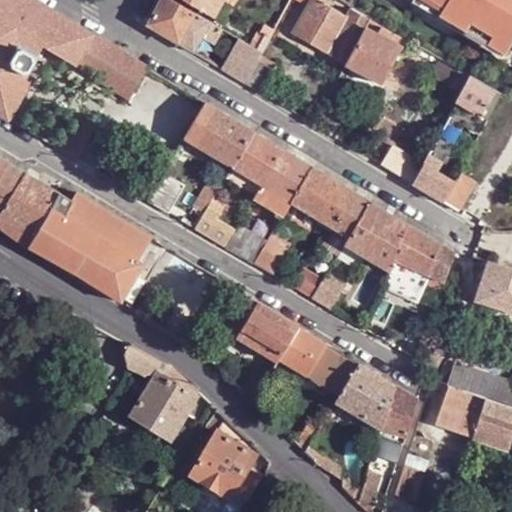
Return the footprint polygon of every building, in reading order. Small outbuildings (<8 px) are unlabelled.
[(93,34),(35,0),(0,0),(0,112),(9,118),(34,75),(27,71),(37,55),(42,46),(74,66),(93,34)] [(161,0),(148,24),(194,52),(203,37),(212,23),(173,0),(161,0)] [(184,0),(213,17),(222,0),(184,0)] [(222,0),(213,17),(222,22),(233,0),(222,0)] [(351,10),(347,16),(318,0),(312,0),(309,6),(304,14),(294,32),(314,44),(336,55),(348,61),(366,27),(369,22),(370,21),(351,10)] [(511,0),(339,0),(371,18),(459,70),(471,77),(495,91),(500,94),(511,100),(511,0)] [(212,23),(203,37),(216,45),(224,31),(212,23)] [(382,84),(402,47),(372,30),(366,27),(348,61),(346,64),(382,84)] [(270,38),(273,33),(265,30),(263,34),(270,38)] [(262,53),(270,38),(263,34),(259,32),(251,46),(262,53)] [(105,42),(93,34),(74,66),(87,73),(105,42)] [(236,38),(219,67),(245,83),(260,56),(262,53),(251,46),(236,38)] [(276,42),(270,38),(262,53),(260,56),(265,59),(276,42)] [(331,64),(336,55),(314,44),(309,51),(331,64)] [(96,77),(116,88),(132,58),(114,47),(96,77)] [(44,58),(37,55),(27,71),(34,75),(44,58)] [(259,91),(274,64),(265,59),(260,56),(245,83),(259,91)] [(450,86),(461,93),(471,77),(459,70),(450,86)] [(495,91),(471,77),(461,93),(457,101),(482,116),(495,91)] [(500,94),(495,91),(482,116),(487,119),(500,94)] [(479,134),(487,119),(482,116),(457,101),(449,116),(479,134)] [(185,138),(232,167),(253,131),(206,102),(185,138)] [(61,149),(79,159),(97,124),(81,115),(61,149)] [(282,148),(253,131),(232,167),(261,184),(282,148)] [(350,146),(361,153),(367,143),(355,136),(350,146)] [(377,163),(411,183),(421,164),(388,145),(377,163)] [(311,166),(282,148),(261,184),(290,202),(311,166)] [(441,157),(429,150),(421,164),(411,183),(422,190),(441,157)] [(0,156),(0,207),(4,210),(26,172),(0,156)] [(354,192),(311,166),(290,202),(333,229),(354,192)] [(57,191),(26,172),(4,210),(1,214),(0,215),(0,225),(27,245),(58,191),(57,191)] [(185,186),(164,174),(155,189),(149,200),(169,213),(185,186)] [(195,205),(206,213),(210,205),(220,187),(209,182),(195,205)] [(283,216),(290,202),(261,184),(253,197),(283,216)] [(442,203),(457,210),(467,193),(453,184),(442,203)] [(486,187),(475,204),(479,207),(488,212),(491,213),(497,193),(486,187)] [(58,191),(27,245),(52,260),(119,301),(139,271),(132,267),(150,238),(74,191),(70,199),(58,191)] [(354,192),(333,229),(349,238),(371,203),(354,192)] [(408,225),(371,203),(349,238),(345,245),(390,270),(394,259),(408,225)] [(219,220),(222,215),(220,212),(210,205),(206,213),(196,229),(225,246),(235,229),(219,220)] [(242,216),(238,224),(238,225),(242,227),(247,219),(242,216)] [(254,263),(266,241),(242,227),(238,225),(226,248),(254,263)] [(394,259),(428,275),(436,254),(440,244),(408,225),(394,259)] [(329,237),(321,245),(339,255),(345,245),(349,238),(333,229),(329,237)] [(279,246),(284,237),(274,231),(255,264),(271,274),(285,250),(279,246)] [(454,253),(440,244),(436,254),(451,262),(454,253)] [(451,262),(436,254),(428,275),(443,281),(451,262)] [(428,275),(394,259),(390,270),(383,287),(416,301),(428,275)] [(511,310),(511,269),(490,262),(477,299),(511,310)] [(300,276),(293,287),(306,295),(313,298),(318,290),(324,280),(304,268),(300,276)] [(330,309),(346,282),(329,272),(324,280),(318,290),(313,298),(330,309)] [(258,302),(237,336),(269,355),(244,394),(250,400),(271,370),(299,326),(258,302)] [(299,326),(271,370),(279,375),(286,365),(307,377),(311,370),(327,343),(299,326)] [(161,374),(167,364),(128,344),(123,353),(124,358),(125,366),(143,375),(150,374),(158,374),(158,372),(161,374)] [(222,360),(214,354),(210,360),(217,368),(222,360)] [(167,364),(161,374),(194,397),(196,390),(170,363),(167,364)] [(511,383),(456,363),(449,383),(464,389),(486,396),(505,402),(511,386),(511,383)] [(336,402),(381,429),(394,384),(360,364),(343,390),(336,402)] [(167,438),(194,397),(161,374),(158,372),(158,374),(131,416),(145,425),(153,430),(167,438)] [(472,436),(483,406),(460,398),(464,389),(449,383),(448,383),(444,392),(434,423),(472,436)] [(417,397),(394,384),(381,429),(379,436),(403,445),(418,398),(417,397)] [(486,396),(464,389),(460,398),(483,406),(485,399),(486,396)] [(511,433),(511,408),(485,399),(483,406),(472,436),(507,449),(511,433)] [(223,416),(215,431),(247,450),(250,443),(223,416)] [(302,439),(310,445),(311,443),(316,434),(320,429),(310,422),(300,438),(302,439)] [(333,431),(323,424),(320,429),(316,434),(327,441),(333,431)] [(147,438),(153,430),(145,425),(138,433),(147,438)] [(189,475),(228,497),(243,471),(253,454),(247,450),(215,431),(189,475)] [(321,450),(327,441),(316,434),(311,443),(321,450)] [(403,445),(379,436),(372,455),(396,464),(403,445)] [(304,453),(310,445),(302,439),(298,447),(304,453)] [(304,453),(313,462),(318,457),(321,450),(311,443),(310,445),(304,453)] [(270,461),(256,448),(253,454),(243,471),(259,481),(264,473),(270,461)] [(354,455),(340,479),(341,489),(357,504),(358,501),(359,499),(370,461),(354,455)] [(318,457),(313,462),(316,464),(323,469),(327,462),(318,457)] [(370,461),(359,499),(367,501),(370,501),(381,465),(370,461)] [(423,470),(403,463),(392,493),(411,503),(423,470)] [(494,511),(496,507),(473,501),(469,511),(494,511)]
